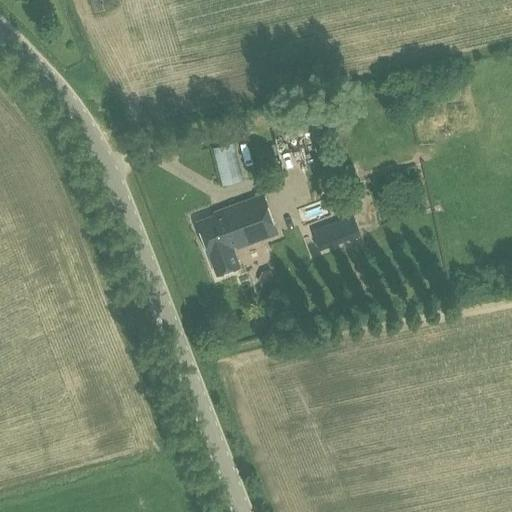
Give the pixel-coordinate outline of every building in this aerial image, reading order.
[(115,5),(112,0),(91,0),(95,11),(115,5)] [(272,129),(276,168),(289,166),(288,157),(307,155),(304,126),(272,129)] [(244,179),(234,142),(213,147),(222,184),(244,179)] [(239,265),(232,246),(236,245),(238,248),(277,234),(262,194),(214,211),(214,216),(199,222),(217,273),(239,265)] [(357,236),(349,215),(342,218),(313,229),(321,250),(349,239),(357,236)] [(270,269),(262,271),(259,278),(263,286),(275,282),(270,269)]
